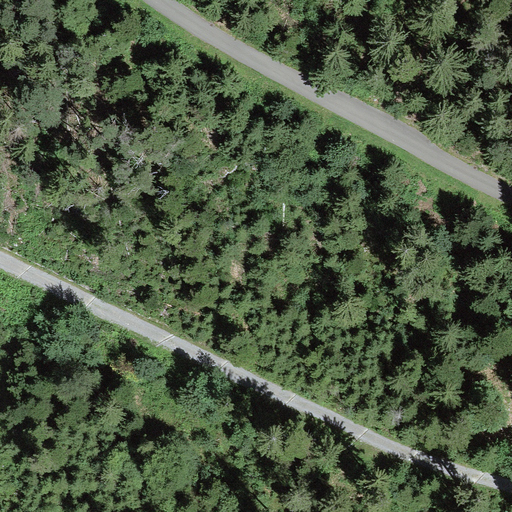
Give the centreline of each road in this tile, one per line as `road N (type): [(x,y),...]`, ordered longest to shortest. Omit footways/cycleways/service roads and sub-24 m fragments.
road 1 (track): [(0,260),(336,424),(511,487)]
road 2 (unclassified): [(155,0),(511,198)]
